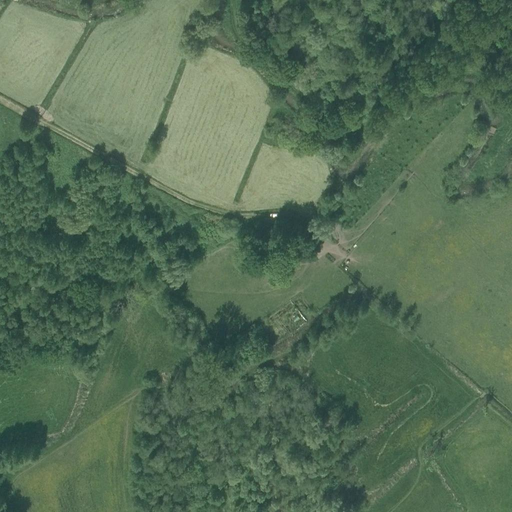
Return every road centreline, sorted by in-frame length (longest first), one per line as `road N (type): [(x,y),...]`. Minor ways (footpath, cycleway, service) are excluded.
road 1 (track): [(20,511),(14,490),(27,466),(142,386),(184,418),(286,357),(352,302)]
road 2 (track): [(500,103),(468,70),(393,97),(350,134),(335,132),(241,39),(230,0)]
road 3 (track): [(478,396),(352,302)]
